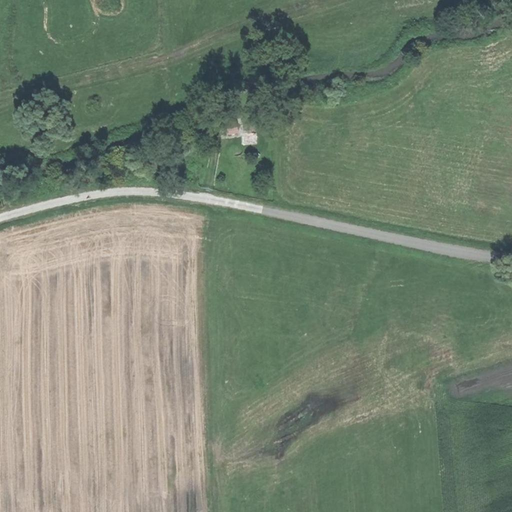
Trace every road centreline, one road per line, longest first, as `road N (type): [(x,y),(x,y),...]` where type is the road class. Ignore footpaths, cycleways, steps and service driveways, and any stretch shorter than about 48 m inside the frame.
road 1 (unclassified): [(0,218),(128,191),(183,193),(511,259)]
road 2 (track): [(0,102),(331,0)]
